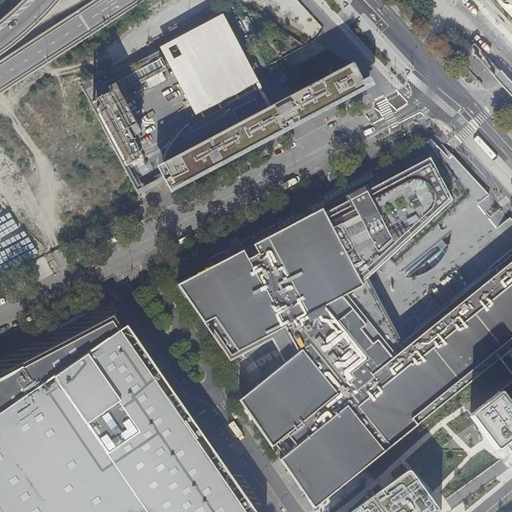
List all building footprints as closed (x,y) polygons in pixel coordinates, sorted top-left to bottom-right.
[(511,0),(496,0),(511,16),(511,0)] [(160,45),(196,113),(260,79),(224,11),(160,45)] [(155,53),(94,86),(101,99),(91,105),(125,168),(142,159),(129,134),(132,133),(109,88),(108,89),(107,88),(119,82),(125,93),(166,70),(160,59),(158,60),(155,53)] [(366,75),(357,58),(158,164),(171,192),(378,80),(373,72),(366,75)] [(162,159),(260,109),(266,104),(256,85),(226,101),(229,107),(191,127),(188,121),(181,128),(174,135),(168,143),(164,151),(163,156),(162,159)] [(196,266),(200,274),(323,209),(325,213),(350,201),(348,196),(364,187),(438,147),(431,139),(334,191),(320,198),(321,200),(196,266)] [(440,145),(438,147),(364,187),(366,191),(430,158),(453,201),(378,269),(368,278),(375,292),(402,342),(511,252),(511,219),(507,214),(495,201),(494,200),(441,144),(440,145)] [(200,274),(178,285),(230,361),(272,339),(278,349),(285,363),(240,400),(272,447),(277,443),(285,456),(280,459),(313,508),(362,469),(511,348),(511,252),(402,342),(375,292),(368,278),(378,269),(453,201),(430,158),(366,191),(364,187),(348,196),(350,201),(325,213),(323,209),(200,274)] [(103,341),(119,330),(116,325),(113,321),(97,330),(103,341)] [(0,511),(254,511),(241,492),(243,491),(240,486),(238,488),(142,346),(127,325),(119,330),(103,341),(97,330),(24,366),(23,363),(7,371),(7,372),(0,375),(0,511)] [(511,410),(497,392),(464,419),(490,452),(498,446),(511,463),(511,410)] [(438,511),(408,470),(349,511),(438,511)]
